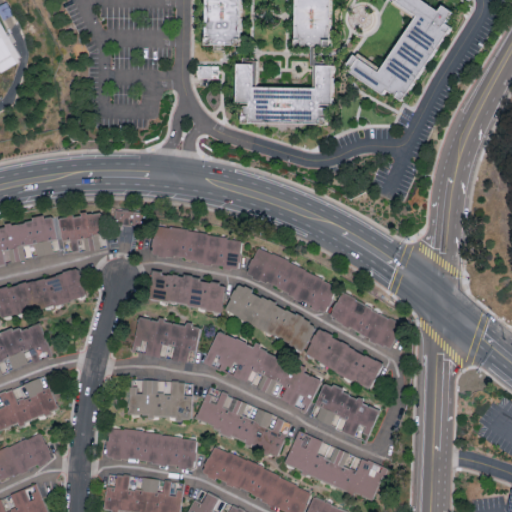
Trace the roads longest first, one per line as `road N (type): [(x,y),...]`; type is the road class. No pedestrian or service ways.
road 1 (residential): [(184,0),(181,80),(192,113),(218,134),(322,163),(356,148),(405,144),(483,9),(480,0)]
road 2 (residential): [(0,281),(83,262),(123,278),(173,264),(248,278),(406,366)]
road 3 (residential): [(92,362),(162,366),(226,382),(375,451)]
road 4 (residential): [(0,489),(56,465),(165,468),(268,511)]
road 5 (residential): [(437,296),(460,154),(511,50)]
road 6 (residential): [(123,278),(92,362),(81,511)]
road 7 (residential): [(434,511),(442,384),(437,296)]
road 8 (secondary): [(183,181),(246,193),(341,234)]
